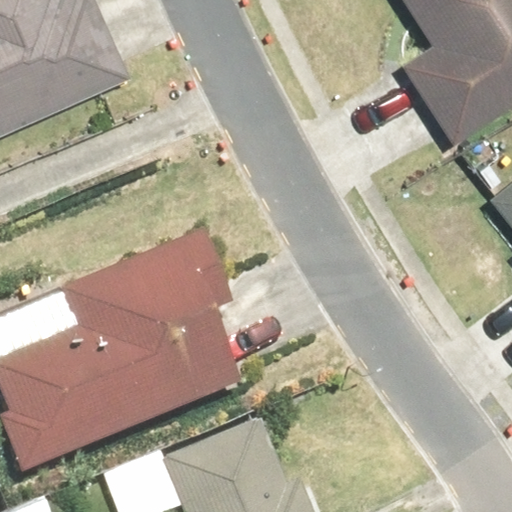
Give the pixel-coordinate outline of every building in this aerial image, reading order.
[(0,0),(0,131),(124,80),(90,0),(0,0)] [(396,61),(444,137),(511,95),(511,0),(394,0),(423,45),(396,61)] [(511,235),(511,245),(509,248),(511,251),(511,174),(482,197),(511,235)] [(0,364),(0,404),(28,477),(258,389),(230,317),(241,313),(213,238),(68,294),(82,333),(0,364)] [(2,301),(0,301),(0,359),(22,351),(2,301)] [(257,424),(156,463),(175,511),(307,511),(296,482),(282,487),(257,424)]
